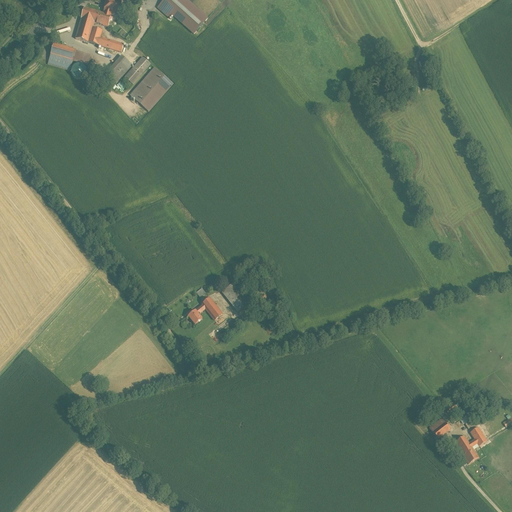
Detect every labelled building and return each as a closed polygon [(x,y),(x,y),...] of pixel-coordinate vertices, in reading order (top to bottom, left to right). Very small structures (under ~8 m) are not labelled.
[(112,0),(109,0),(106,10),(114,13),(121,15),(124,4),(112,0)] [(211,22),(184,0),(169,0),(160,12),(172,22),(175,20),(196,39),(211,22)] [(115,18),(86,9),(77,41),(123,54),(126,44),(95,35),(97,26),(111,29),(115,18)] [(92,57),(53,46),(48,66),(72,73),(75,62),(90,66),(92,57)] [(134,66),(123,57),(108,76),(118,85),(134,66)] [(153,66),(145,59),(126,78),(134,86),(153,66)] [(86,67),(85,67),(82,66),(80,66),(79,66),(76,68),(75,70),(75,72),(75,75),(76,76),(77,78),(79,79),(81,79),(83,79),(85,78),(87,76),(88,74),(88,71),(87,69),(86,67)] [(175,87),(156,70),(131,97),(151,115),(175,87)] [(251,304),(235,285),(223,295),(240,315),(251,304)] [(207,294),(203,290),(197,295),(201,299),(207,294)] [(225,316),(213,300),(188,319),(199,333),(209,325),(203,316),(210,311),(218,322),(225,316)] [(456,402),(446,408),(450,414),(460,408),(456,402)] [(438,441),(451,432),(443,420),(429,429),(438,441)] [(462,454),(471,448),(477,444),(479,447),(487,442),(478,429),(471,433),(475,440),(469,444),(465,437),(455,443),(462,454)] [(476,455),(471,448),(462,454),(466,460),(469,465),(479,458),(476,454),(476,455)]
